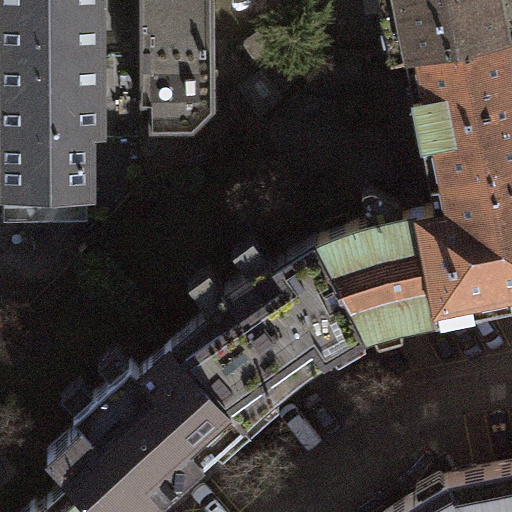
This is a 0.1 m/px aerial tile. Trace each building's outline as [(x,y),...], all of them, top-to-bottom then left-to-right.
[(0,0),(0,50),(96,50),(96,0),(0,0)] [(140,0),(143,127),(191,127),(211,107),(210,0),(140,0)] [(511,0),(383,0),(392,47),(405,44),(511,24),(511,0)] [(311,64),(276,16),(244,41),(282,91),(311,64)] [(429,175),(511,159),(511,24),(405,44),(429,175)] [(0,50),(0,133),(84,132),(96,132),(96,50),(0,50)] [(0,133),(0,192),(84,191),(84,132),(0,133)] [(312,227),(366,329),(407,315),(511,295),(511,159),(429,175),(434,199),(373,208),(345,216),(312,227)] [(169,333),(246,415),(303,366),(328,350),(366,329),(312,227),(270,255),(228,285),(196,310),(169,333)] [(71,469),(109,511),(138,511),(246,415),(169,333),(47,445),(71,469)] [(511,511),(511,457),(451,470),(471,511),(511,511)] [(109,511),(71,469),(22,511),(109,511)] [(471,511),(451,470),(422,483),(383,511),(380,511),(471,511)]
